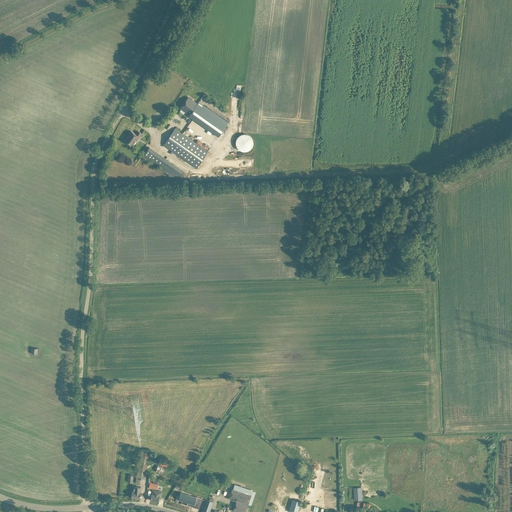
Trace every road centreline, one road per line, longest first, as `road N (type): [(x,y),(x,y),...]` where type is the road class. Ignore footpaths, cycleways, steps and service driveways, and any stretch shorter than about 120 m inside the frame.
road 1 (unclassified): [(88,508),(82,362),(94,174),(173,0)]
road 2 (track): [(0,56),(121,0)]
